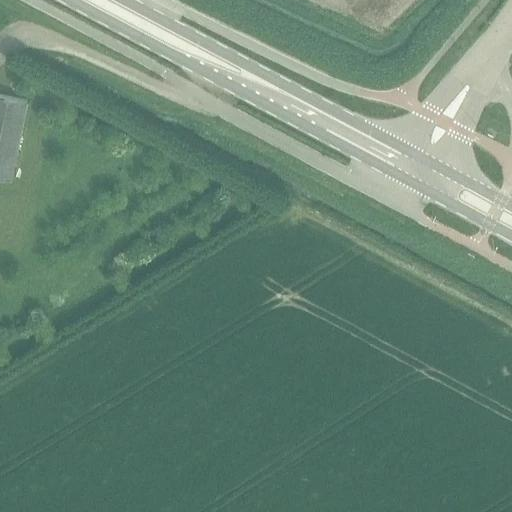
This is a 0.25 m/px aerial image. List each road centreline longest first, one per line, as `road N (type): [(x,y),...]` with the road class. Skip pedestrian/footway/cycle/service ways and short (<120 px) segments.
road 1 (primary): [(70,0),(224,80),(259,90)]
road 2 (primary): [(259,90),(240,62),(119,0)]
road 3 (primary): [(397,161),(259,90)]
road 4 (unclassified): [(484,67),(432,108),(397,161)]
road 5 (unclassified): [(427,178),(475,98),(484,67)]
